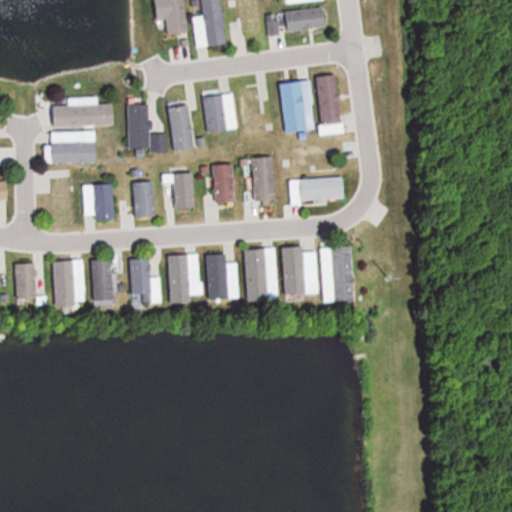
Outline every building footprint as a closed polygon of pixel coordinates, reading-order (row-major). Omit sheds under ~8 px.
[(189,32),(185,0),(164,0),(168,34),(189,32)] [(227,44),(221,0),(191,0),(193,14),(194,14),(198,47),(227,44)] [(243,0),(239,0),(242,33),(263,31),(260,0),(243,0)] [(287,30),(327,28),(326,8),(286,10),(287,30)] [(278,13),(266,15),(269,35),(281,33),(278,13)] [(318,76),(321,125),(341,124),(338,75),(318,76)] [(285,132),(312,129),(307,81),(280,83),(285,132)] [(261,128),(256,85),(239,87),(244,130),(261,128)] [(206,131),(237,129),(234,90),(203,93),(206,131)] [(167,104),(174,151),(196,147),(189,101),(167,104)] [(54,105),(55,126),(115,124),(114,103),(97,104),(97,102),(69,103),(69,105),(54,105)] [(129,149),(166,148),(166,134),(150,134),(149,103),(128,103),(129,149)] [(52,161),(97,161),(97,131),(52,131),(52,161)] [(0,146),(0,166),(14,166),(14,147),(0,146)] [(275,156),(252,157),(253,200),(276,199),(275,156)] [(235,204),(235,163),(212,164),(212,176),(206,176),(206,204),(235,204)] [(174,208),(195,208),(195,172),(174,172),(174,208)] [(345,176),(290,178),(291,202),(346,200),(345,176)] [(0,199),(9,200),(9,180),(0,180),(0,199)] [(134,216),(155,215),(154,180),(133,181),(134,216)] [(84,184),(86,217),(116,216),(114,183),(84,184)] [(355,299),(352,244),(331,246),(335,301),(355,299)] [(304,245),(283,246),(284,293),(306,293),(304,245)] [(242,249),(246,301),(278,299),(276,270),(269,271),(267,248),(242,249)] [(206,254),(207,297),(226,297),(226,253),(206,254)] [(188,254),(168,254),(169,302),(188,302),(188,254)] [(131,257),(131,293),(151,293),(151,257),(131,257)] [(113,258),(93,258),(93,302),(113,302),(113,258)] [(77,304),(74,259),(52,261),(56,306),(77,304)] [(36,297),(35,262),(14,262),(15,298),(36,297)]
